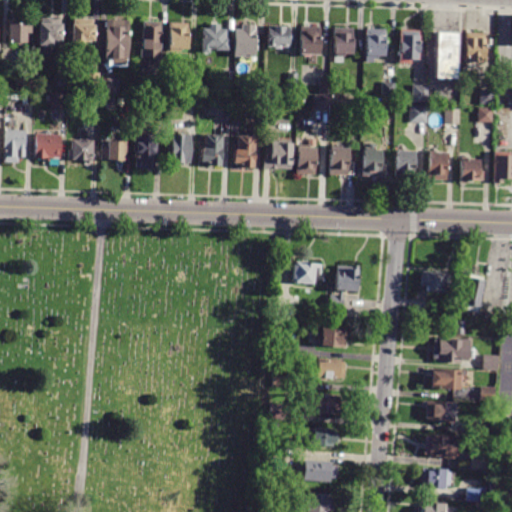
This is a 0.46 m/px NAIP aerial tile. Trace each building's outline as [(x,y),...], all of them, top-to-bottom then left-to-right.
[(56,38),(56,41),(51,40),(51,44),(47,44),(47,47),(43,47),(43,44),(38,44),(38,23),(39,23),(39,17),(59,17),(59,22),(61,22),(60,39),(56,38)] [(84,40),(84,46),(70,45),(71,23),(72,23),(72,19),(91,19),(91,24),(93,24),(93,40),(84,40)] [(128,20),(127,58),(126,58),(125,64),(112,63),(112,59),(107,59),(107,58),(104,58),(105,19),(128,20)] [(159,57),(139,57),(139,46),(141,46),(141,21),(159,21),(159,57)] [(7,22),(31,23),(30,33),(25,32),(25,42),(7,41),(7,22)] [(187,48),(179,48),(179,51),(168,51),(169,22),(188,22),(187,48)] [(215,49),(215,48),(209,47),(208,53),(201,52),(202,28),(208,28),(209,24),(219,24),(219,28),(225,28),(225,37),(228,37),(228,49),(215,49)] [(241,29),(241,24),(254,24),(254,29),(256,29),(255,57),(233,57),(234,28),(241,29)] [(290,47),(280,46),(280,48),(273,48),(274,46),(266,46),(266,25),(291,26),(290,47)] [(309,56),(302,56),(303,54),(299,53),(300,26),(320,27),(319,54),(309,54),(309,56)] [(342,62),(333,62),(334,27),(353,28),(352,54),(345,54),(345,56),(343,56),(342,62)] [(373,62),(365,62),(366,28),(385,29),(384,55),(378,55),(378,58),(373,58),(373,62)] [(411,60),(410,64),(398,63),(399,30),(419,30),(418,60),(411,60)] [(456,79),(435,79),(435,32),(457,33),(456,79)] [(475,62),(475,67),(465,67),(465,32),(484,32),(484,62),(475,62)] [(196,69),(196,84),(187,83),(187,69),(196,69)] [(57,87),(58,71),(66,72),(65,87),(57,87)] [(231,83),(223,83),(224,71),(232,71),(231,83)] [(99,73),(98,88),(85,88),(86,72),(99,73)] [(297,73),(296,89),(288,88),(288,73),(297,73)] [(117,79),(119,79),(119,94),(101,93),(101,78),(117,79)] [(16,89),(16,79),(34,80),(33,90),(16,89)] [(329,79),(329,94),(318,94),(319,79),(329,79)] [(394,82),(396,82),(396,97),(380,96),(381,82),(394,82)] [(428,86),(427,103),(412,102),(412,85),(428,86)] [(494,90),(494,105),(479,104),(479,89),(494,90)] [(51,111),(50,111),(51,93),(68,93),(67,111),(51,111)] [(85,109),(84,109),(85,95),(98,96),(98,109),(85,109)] [(315,110),(313,110),(314,95),(329,96),(329,111),(315,110)] [(103,111),(102,111),(102,97),(116,97),(116,112),(103,111)] [(144,97),(164,98),(164,111),(143,110),(144,97)] [(197,113),(182,112),(183,98),(197,99),(197,113)] [(426,123),(409,123),(409,105),(427,106),(426,123)] [(477,122),(478,108),(492,108),(492,123),(477,122)] [(445,124),(444,124),(445,109),(460,109),(459,124),(445,124)] [(154,134),(153,169),(134,169),(134,134),(135,134),(135,128),(143,128),(143,134),(154,134)] [(24,130),(23,157),(16,157),(16,163),(2,162),(2,129),(24,130)] [(59,134),(59,159),(33,158),(34,134),(59,134)] [(189,134),(189,162),(165,161),(165,153),(170,153),(170,134),(189,134)] [(221,135),(222,135),(221,165),(206,165),(206,163),(200,162),(201,142),(203,142),(204,134),(221,135)] [(254,168),(239,168),(239,165),(233,165),(233,144),(236,144),(237,136),(255,137),(254,168)] [(90,162),(83,162),(83,159),(67,159),(67,148),(69,149),(70,139),(91,140),(90,162)] [(106,141),(123,141),(122,160),(99,160),(100,148),(106,148),(106,141)] [(262,169),(262,159),(269,159),(269,143),(292,144),(291,170),(262,169)] [(314,174),(296,174),(296,148),(314,148),(314,174)] [(347,175),(329,174),(328,148),(350,148),(350,162),(353,162),(353,175),(347,175)] [(361,176),(362,150),(381,151),(381,164),(386,164),(386,177),(361,176)] [(394,178),(395,151),(414,151),(414,179),(394,178)] [(427,180),(428,153),(447,153),(446,180),(427,180)] [(511,179),(502,179),(502,183),(493,183),(494,155),(511,155),(511,179)] [(480,183),(460,183),(460,159),(480,159),(480,171),(483,171),(483,181),(480,181),(480,183)] [(313,285),(291,283),(293,262),(321,264),(320,275),(314,274),(313,285)] [(342,309),(328,308),(329,295),(337,295),(337,291),(334,291),(337,264),(359,266),(357,293),(343,291),(342,309)] [(420,286),(422,270),(451,273),(450,288),(444,288),(443,293),(427,291),(427,286),(420,286)] [(478,310),(477,313),(461,309),(469,273),(485,277),(478,310)] [(463,335),(456,334),(457,320),(465,321),(463,335)] [(344,348),(320,346),(320,345),(317,344),(318,336),(321,336),(321,329),(346,331),(344,348)] [(468,350),(467,361),(460,361),(460,363),(436,361),(437,359),(433,359),(434,340),(438,340),(438,337),(469,340),(468,350)] [(287,354),(275,353),(276,343),(288,345),(287,354)] [(483,356),(483,355),(490,355),(490,350),(498,351),(497,371),(482,370),(483,356)] [(338,380),(315,378),(317,358),(339,360),(339,362),(344,362),(343,378),(338,378),(338,380)] [(459,369),(458,388),(429,386),(431,366),(459,368),(459,369)] [(287,388),(272,387),(272,376),(288,377),(287,388)] [(494,403),(479,402),(481,386),(495,387),(494,403)] [(306,393),(340,396),(338,416),(304,413),(306,393)] [(431,419),(425,419),(427,399),(454,402),(452,423),(438,422),(439,420),(431,419)] [(284,419),(284,420),(269,418),(270,403),(285,405),(284,419)] [(469,423),(469,421),(482,422),(481,437),(468,436),(469,423)] [(332,447),(312,446),(313,428),(333,429),(333,433),(336,433),(335,444),(332,443),(332,447)] [(454,457),(428,455),(428,453),(423,452),(425,435),(429,435),(430,433),(456,435),(454,457)] [(267,436),(278,437),(277,444),(266,443),(267,436)] [(505,456),(505,458),(492,457),(493,448),(506,449),(505,456)] [(472,454),(472,452),(489,453),(488,470),(471,469),(472,454)] [(285,458),(285,465),(271,464),(272,455),(285,456),(285,458)] [(329,483),(302,480),(304,460),(331,462),(331,466),(336,466),(335,479),(330,479),(329,483)] [(445,488),(433,487),(433,486),(421,485),(422,467),(446,469),(445,488)] [(503,501),(503,502),(488,501),(490,481),(504,482),(503,501)] [(466,487),(486,488),(485,502),(465,501),(466,487)] [(327,511),(305,511),(306,505),(303,505),(304,497),(307,497),(307,493),(329,495),(328,498),(332,499),(331,510),(327,510),(327,511)] [(276,511),(261,511),(262,502),(277,503),(276,511)] [(444,511),(419,511),(420,505),(424,506),(424,502),(445,504),(444,511)]
